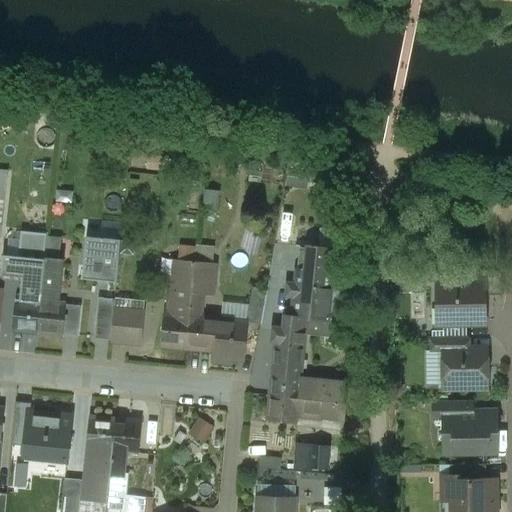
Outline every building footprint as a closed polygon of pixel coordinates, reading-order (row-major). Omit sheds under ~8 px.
[(125,153),(126,141),(102,138),(101,150),(125,153)] [(0,237),(1,237),(8,171),(0,170),(0,237)] [(69,212),(51,211),(49,235),(66,237),(69,212)] [(329,231),(327,244),(344,247),(346,233),(329,231)] [(47,234),(21,232),(18,257),(3,255),(1,275),(22,278),(22,275),(43,277),(45,260),(45,258),(48,233),(47,233),(47,234)] [(120,240),(86,237),(82,279),(116,283),(120,240)] [(290,245),(275,243),(270,270),(286,272),(290,245)] [(43,278),(41,302),(38,333),(62,336),(62,335),(65,305),(65,304),(60,304),(64,260),(45,258),(45,260),(43,277),(43,278)] [(195,261),(175,259),(172,292),(180,293),(177,316),(190,317),(192,292),(193,293),(195,264),(195,261)] [(213,266),(195,264),(193,293),(192,292),(190,317),(202,319),(203,318),(204,294),(210,294),(213,266)] [(332,274),(298,270),(293,317),(293,318),(308,319),(327,321),(332,274)] [(502,271),(471,271),(471,283),(485,283),(485,296),(502,296),(502,271)] [(22,278),(20,300),(16,300),(13,331),(38,333),(41,302),(43,278),(43,277),(22,275),(22,278)] [(471,283),(437,283),(437,307),(443,313),(443,325),(485,324),(485,296),(485,283),(471,283)] [(268,289),(253,287),(246,322),(262,325),(268,289)] [(115,300),(99,298),(95,339),(111,340),(114,310),(115,300)] [(81,306),(65,305),(62,335),(78,337),(81,306)] [(144,313),(114,310),(111,340),(141,343),(144,313)] [(177,316),(165,315),(161,346),(186,348),(190,317),(177,316)] [(293,317),(284,316),(282,333),(306,335),(308,319),(293,318),(293,317)] [(202,319),(190,317),(186,348),(212,350),(214,319),(203,318),(202,319)] [(246,322),(214,319),(212,350),(216,351),(216,357),(243,359),(246,322)] [(468,337),(432,337),(432,351),(443,350),(443,349),(468,349),(468,337)] [(305,344),(274,341),(269,396),(270,396),(300,399),(302,379),(305,344)] [(468,349),(443,349),(443,350),(443,364),(439,369),(439,385),(443,389),(463,389),(466,392),(469,388),(487,388),(487,349),(468,349)] [(346,383),(302,379),(300,399),(346,403),(346,383)] [(300,399),(270,396),(267,420),(297,422),(298,418),(300,399)] [(346,403),(300,399),(298,418),(323,420),(323,419),(344,421),(346,403)] [(471,401),(435,401),(435,420),(446,420),(446,413),(471,412),(471,401)] [(31,404),(16,402),(12,444),(25,445),(29,411),(30,412),(31,404)] [(30,412),(29,411),(25,445),(24,456),(67,460),(71,416),(30,412)] [(471,412),(446,413),(446,420),(446,453),(494,452),(493,412),(471,412)] [(192,434),(209,441),(217,424),(200,416),(192,434)] [(116,420),(91,418),(88,449),(91,449),(113,451),(116,420)] [(141,423),(116,420),(113,451),(126,452),(138,453),(141,423)] [(312,447),(301,446),(300,468),(310,469),(312,447)] [(329,448),(312,447),(310,469),(310,480),(320,481),(321,470),(327,471),(329,448)] [(113,451),(91,449),(86,499),(108,501),(109,494),(113,451)] [(126,452),(113,451),(109,494),(127,496),(127,495),(129,474),(124,473),(126,452)] [(282,458),(260,457),(259,469),(282,470),(282,458)] [(486,480),(486,464),(450,465),(450,477),(463,477),(463,481),(486,480)] [(486,480),(463,481),(463,477),(450,477),(450,500),(454,500),(454,511),(495,511),(495,480),(486,480)] [(79,511),(83,480),(65,478),(61,510),(79,511)] [(345,503),(344,485),(327,486),(328,504),(345,503)] [(144,511),(146,497),(127,495),(127,496),(109,494),(108,501),(108,507),(123,508),(122,511),(144,511)] [(294,511),(295,499),(257,497),(256,511),(294,511)]
